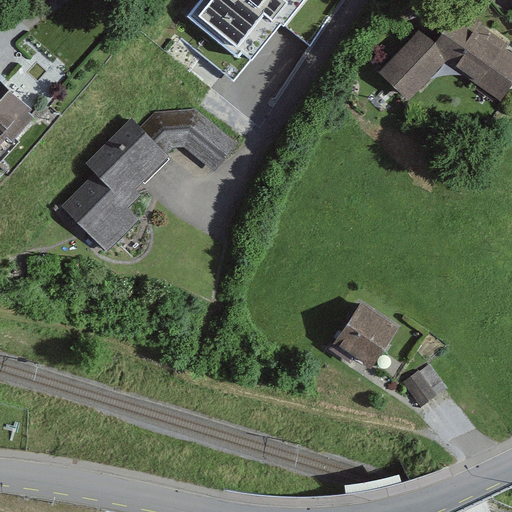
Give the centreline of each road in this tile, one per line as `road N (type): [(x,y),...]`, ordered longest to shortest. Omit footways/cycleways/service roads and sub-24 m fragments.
road 1 (residential): [(357,0),(220,202),(177,182)]
road 2 (secondary): [(0,475),(205,511)]
